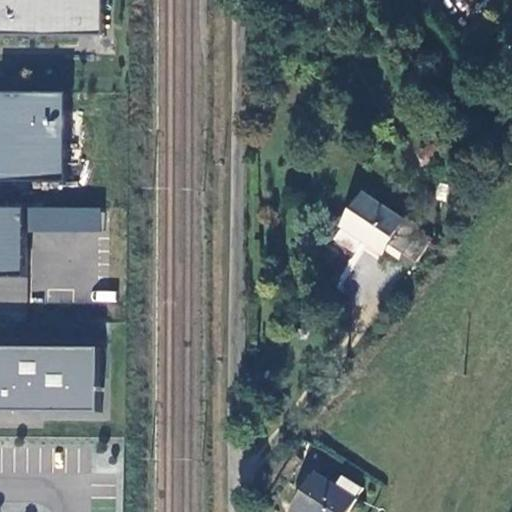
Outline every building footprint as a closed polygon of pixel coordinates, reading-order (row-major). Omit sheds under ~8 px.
[(0,0),(0,31),(99,31),(99,0),(0,0)] [(72,94),(0,92),(0,129),(3,130),(1,181),(70,183),(72,94)] [(452,142),(429,96),(414,104),(433,145),(420,152),(426,166),(453,154),(449,144),(452,142)] [(345,225),(363,238),(384,254),(387,249),(401,258),(403,257),(415,265),(434,239),(366,194),(345,225)] [(0,277),(30,278),(30,232),(30,208),(0,207),(0,277)] [(105,208),(30,208),(30,232),(105,232),(105,208)] [(0,413),(103,414),(103,349),(0,348),(0,413)] [(291,482),(304,460),(294,456),(283,477),(291,482)] [(317,474),(297,508),(303,511),(352,511),(360,500),(358,499),(365,489),(346,477),(339,487),(317,474)]
